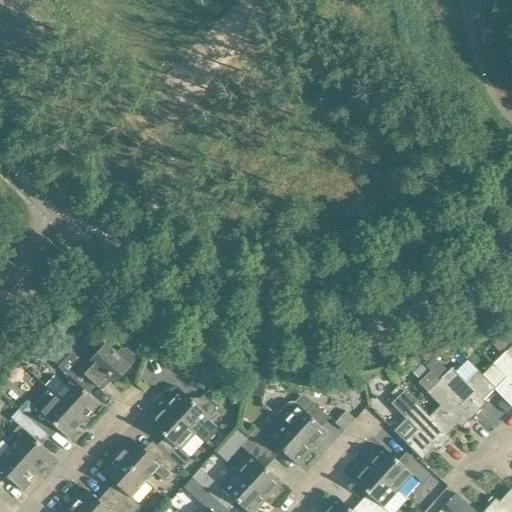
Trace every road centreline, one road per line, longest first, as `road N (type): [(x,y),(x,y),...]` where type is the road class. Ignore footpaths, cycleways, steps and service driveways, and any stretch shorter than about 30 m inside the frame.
road 1 (tertiary): [(83,220),(101,263),(154,300),(263,331),(353,329),(404,315),(444,299),(511,251)]
road 2 (tertiary): [(511,170),(417,241),(329,272),(227,271),(83,220)]
road 3 (residential): [(31,511),(144,389)]
road 4 (residential): [(290,511),(376,416)]
